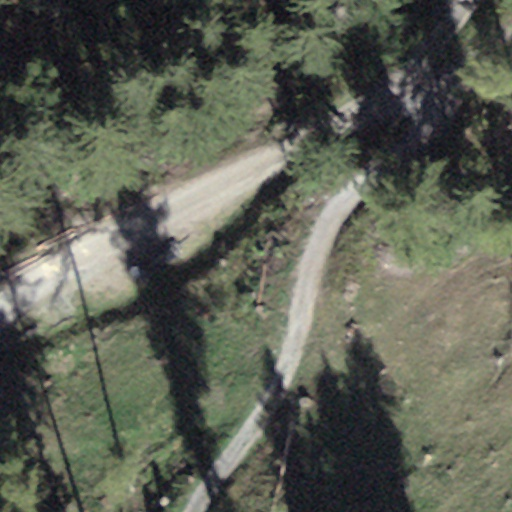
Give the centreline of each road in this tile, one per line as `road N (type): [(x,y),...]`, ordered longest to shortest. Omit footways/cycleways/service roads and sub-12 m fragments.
road 1 (track): [(0,341),(18,318),(260,176),(421,110),(511,57)]
road 2 (track): [(499,0),(421,110),(212,511)]
